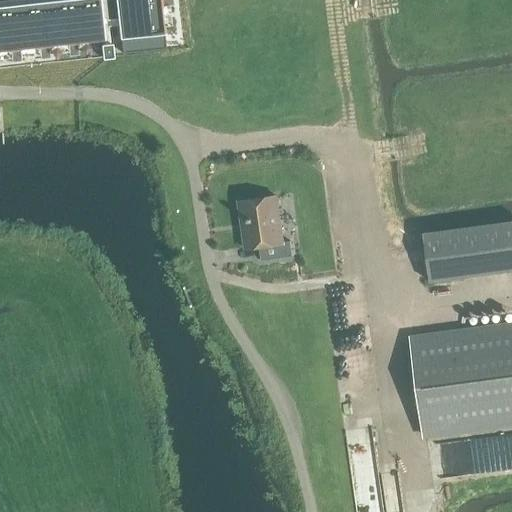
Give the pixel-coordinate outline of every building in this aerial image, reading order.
[(78,54),(78,50),(77,42),(96,40),(102,40),(97,0),(61,0),(0,6),(0,50),(10,50),(11,62),(21,61),(21,56),(20,49),(38,47),(39,54),(40,59),(50,57),(49,53),(48,45),(67,43),(68,55),(78,54)] [(116,0),(118,17),(119,24),(122,53),(166,48),(163,26),(161,6),(169,5),(173,5),(172,0),(116,0)] [(111,43),(109,43),(102,44),(101,44),(102,57),(112,56),(111,43)] [(282,242),(276,196),(238,201),(245,248),(258,246),(260,260),(293,255),(290,241),(282,242)] [(429,281),(511,270),(511,220),(423,232),(429,281)] [(424,436),(511,423),(511,324),(411,338),(424,436)] [(483,457),(485,469),(511,465),(511,431),(461,437),(464,460),(483,457)]
